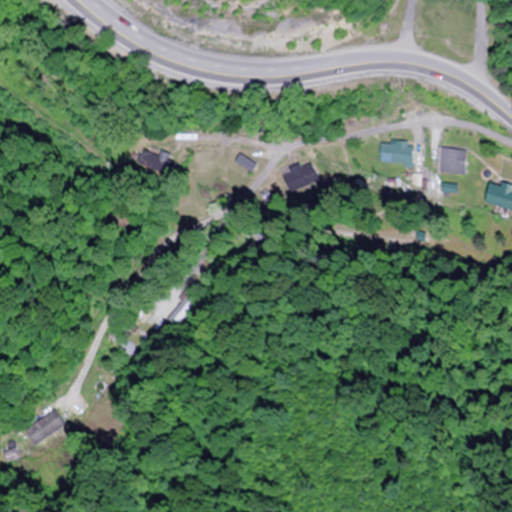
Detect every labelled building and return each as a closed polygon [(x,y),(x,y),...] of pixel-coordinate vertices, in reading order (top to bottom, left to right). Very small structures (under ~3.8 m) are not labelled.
[(418,165),(418,144),(384,144),(384,165),(418,165)] [(443,175),(470,175),(470,151),(443,150),(443,175)] [(255,174),(260,165),(245,156),(240,165),(255,174)] [(223,181),(201,175),(194,202),(215,207),(223,181)] [(507,188),(495,185),(489,206),(511,212),(511,186),(508,185),(507,188)] [(32,431),(38,440),(73,417),(67,408),(32,431)]
